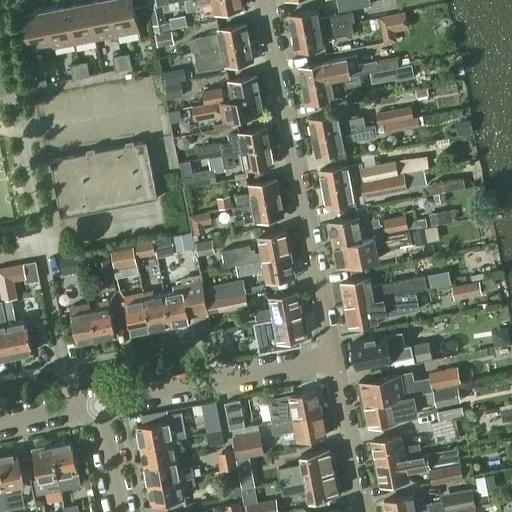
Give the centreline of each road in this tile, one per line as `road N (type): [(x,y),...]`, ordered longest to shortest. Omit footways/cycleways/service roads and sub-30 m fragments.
road 1 (residential): [(334,361),(264,0)]
road 2 (residential): [(99,411),(334,361)]
road 3 (residential): [(0,253),(47,244),(26,129)]
road 4 (residential): [(364,511),(334,361)]
